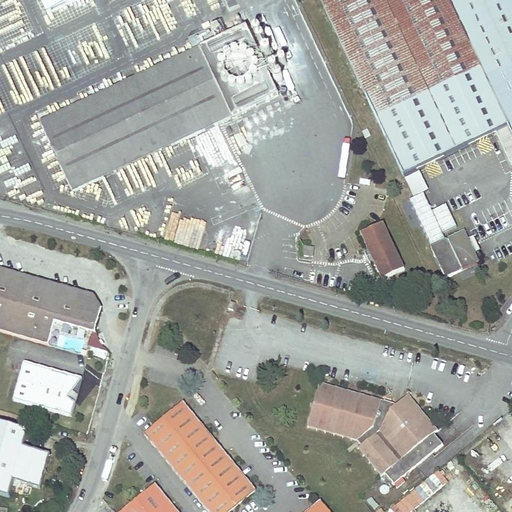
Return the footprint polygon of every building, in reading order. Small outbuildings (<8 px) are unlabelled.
[(39,0),(47,16),(50,14),(80,0),(39,0)] [(511,0),(319,0),(403,178),(496,134),(511,168),(511,167),(511,0)] [(40,125),(72,193),(153,155),(278,97),(246,29),(193,53),(40,125)] [(273,58),(269,48),(259,52),(263,62),(273,58)] [(276,66),(268,69),(271,77),(279,73),(276,66)] [(374,257),(373,258),(372,258),(382,280),(404,271),(382,225),(361,235),(370,254),(372,253),(374,257)] [(479,263),(464,231),(430,247),(445,278),(479,263)] [(312,258),(313,253),(314,249),(305,248),(304,256),(312,258)] [(93,293),(47,280),(1,267),(0,266),(0,329),(49,343),(56,318),(95,329),(102,308),(93,293)] [(25,360),(14,399),(72,415),(76,400),(69,395),(76,387),(82,379),(83,376),(25,360)] [(76,387),(69,395),(76,400),(79,389),(82,379),(76,387)] [(442,445),(437,440),(433,434),(436,431),(408,397),(396,406),(392,410),(380,406),(381,401),(320,385),(308,427),(357,441),(362,446),(358,449),(381,477),(385,474),(394,484),(442,445)] [(392,410),(396,406),(381,401),(380,406),(392,410)] [(207,511),(229,511),(236,507),(255,491),(183,404),(145,435),(207,511)] [(29,429),(0,420),(0,492),(10,496),(15,480),(41,487),(51,453),(25,445),(29,429)] [(176,511),(155,487),(124,511),(176,511)] [(328,511),(320,502),(308,511),(328,511)]
